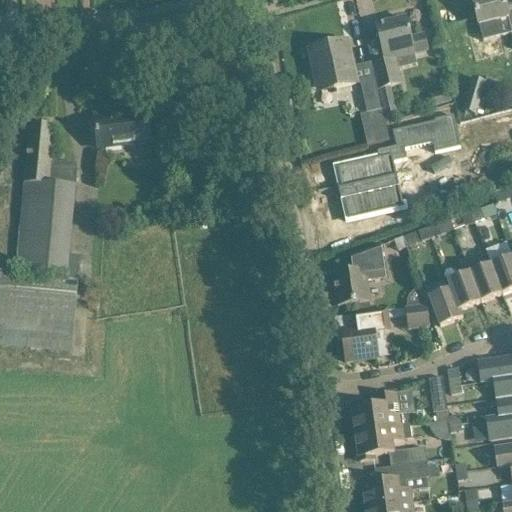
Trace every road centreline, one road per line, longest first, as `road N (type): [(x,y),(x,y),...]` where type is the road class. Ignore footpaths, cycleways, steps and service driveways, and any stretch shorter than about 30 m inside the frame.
road 1 (residential): [(322,393),(263,0)]
road 2 (residential): [(3,35),(156,26),(249,0)]
road 3 (residential): [(322,393),(419,373),(511,335)]
road 4 (residential): [(338,511),(322,393)]
